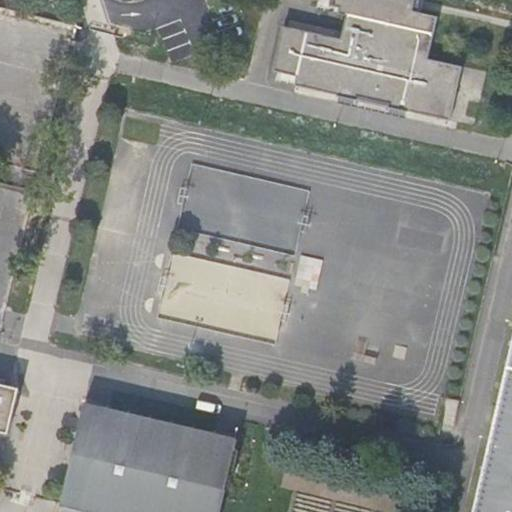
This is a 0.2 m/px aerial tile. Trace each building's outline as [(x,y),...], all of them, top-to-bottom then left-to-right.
[(282,24),(272,68),(296,74),(293,84),(450,121),(463,68),(426,59),(437,16),(411,10),(412,0),(329,0),(329,3),(338,6),(337,12),(346,14),(340,38),(282,24)] [(482,93),(487,71),(466,65),(460,88),(482,93)] [(254,239),(296,246),(301,214),(304,215),(308,189),(271,183),(268,202),(260,201),(254,239)] [(174,252),(161,316),(278,339),(291,274),(174,252)] [(511,511),(511,345),(471,511),(511,511)] [(0,431),(9,434),(20,388),(0,382),(0,431)] [(221,511),(239,440),(86,403),(62,504),(63,504),(62,510),(64,510),(63,511),(221,511)]
